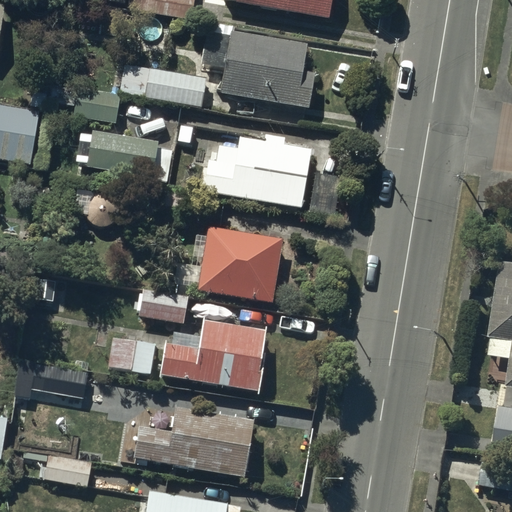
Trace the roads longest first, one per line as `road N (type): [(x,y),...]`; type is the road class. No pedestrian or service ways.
road 1 (tertiary): [(428,132),(366,511)]
road 2 (tertiary): [(449,0),(428,132)]
